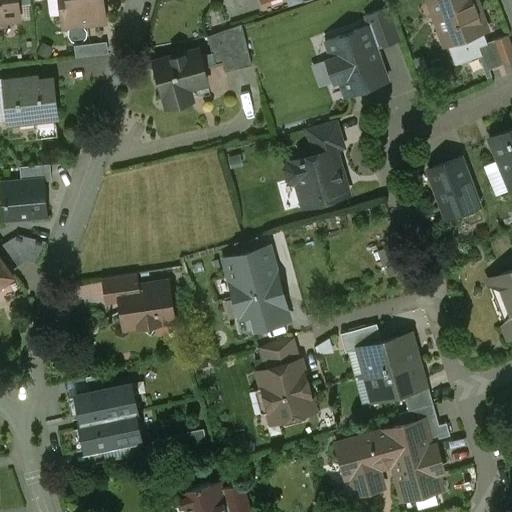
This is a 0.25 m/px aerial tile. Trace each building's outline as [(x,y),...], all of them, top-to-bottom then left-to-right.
[(0,0),(0,21),(19,19),(16,0),(0,0)] [(59,0),(63,27),(105,22),(102,0),(59,0)] [(475,0),(428,0),(435,18),(437,17),(447,44),(453,42),(474,35),(482,31),(472,4),(477,3),(475,0)] [(399,40),(387,8),(365,16),(368,26),(376,48),(399,40)] [(241,24),(207,36),(212,54),(219,52),(247,46),(241,24)] [(368,26),(324,42),(330,58),(325,60),(333,83),(339,81),(345,97),(381,84),(373,63),(381,61),(376,48),(368,26)] [(474,35),(453,42),(461,62),(480,55),(486,71),(487,70),(474,35)] [(511,60),(511,49),(507,35),(493,40),(502,65),(511,60)] [(106,42),(82,45),(84,56),(107,54),(106,42)] [(247,46),(219,52),(225,72),(252,65),(247,46)] [(155,62),(164,95),(190,88),(207,83),(205,78),(209,77),(207,67),(205,61),(201,62),(198,51),(155,62)] [(3,79),(0,79),(0,121),(8,120),(8,121),(35,118),(38,138),(58,136),(56,115),(58,115),(53,79),(38,80),(38,75),(3,79)] [(190,88),(164,95),(167,108),(194,101),(190,88)] [(333,122),(307,130),(314,155),(334,149),(334,150),(340,149),(333,122)] [(511,128),(489,138),(511,191),(511,128)] [(314,155),(288,162),(285,168),(288,179),(294,182),(297,181),(304,206),(347,193),(334,150),(334,149),(314,155)] [(478,202),(458,157),(427,170),(446,216),(478,202)] [(50,164),(19,166),(21,181),(42,179),(42,180),(51,180),(50,164)] [(21,181),(2,183),(2,187),(0,189),(0,198),(0,199),(3,202),(5,219),(45,216),(42,180),(42,179),(21,181)] [(46,242),(18,235),(0,245),(0,257),(10,272),(26,261),(38,265),(46,242)] [(292,322),(270,246),(219,261),(237,325),(251,320),(255,333),(292,322)] [(0,284),(13,276),(10,272),(0,257),(0,284)] [(511,270),(497,276),(491,283),(496,296),(504,297),(511,314),(502,326),(505,335),(511,336),(511,270)] [(137,273),(103,278),(107,304),(120,302),(118,290),(139,286),(137,273)] [(167,282),(156,284),(156,282),(143,284),(143,286),(139,286),(118,290),(120,302),(124,327),(138,325),(150,333),(158,322),(173,320),(167,282)] [(376,325),(341,334),(346,351),(361,347),(361,346),(380,340),(376,325)] [(380,340),(361,346),(361,347),(368,373),(414,360),(407,334),(409,334),(409,333),(380,340)] [(291,337),(261,345),(267,369),(298,360),(291,337)] [(267,369),(257,371),(271,421),(286,417),(287,420),(292,422),(297,421),(300,416),(299,414),(314,410),(300,360),(298,360),(267,369)] [(414,360),(368,373),(375,399),(373,399),(374,401),(403,392),(424,386),(423,385),(422,386),(414,360)] [(89,420),(147,407),(140,378),(82,391),(89,420)] [(424,386),(403,392),(408,410),(433,403),(428,385),(424,386)] [(408,410),(399,413),(402,424),(423,418),(429,441),(450,435),(446,422),(439,425),(433,403),(408,410)] [(95,449),(153,436),(147,407),(89,420),(95,449)] [(402,424),(335,443),(345,478),(351,476),(356,494),(384,487),(379,469),(392,465),(402,499),(443,488),(429,441),(423,418),(402,424)] [(218,482),(211,484),(210,482),(185,489),(186,491),(178,493),(179,496),(182,507),(182,506),(183,509),(187,507),(188,511),(227,511),(221,488),(220,488),(218,482)] [(251,511),(243,482),(221,488),(227,511),(251,511)]
